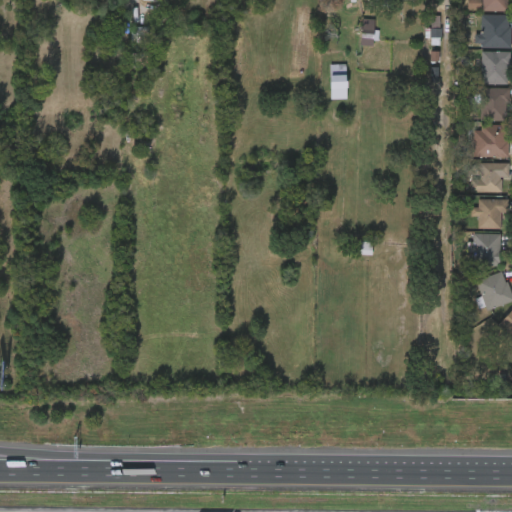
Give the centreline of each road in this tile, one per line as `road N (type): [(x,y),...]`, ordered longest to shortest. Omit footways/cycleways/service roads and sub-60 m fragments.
road 1 (motorway): [(401,466),(0,449)]
road 2 (motorway): [(401,466),(0,468)]
